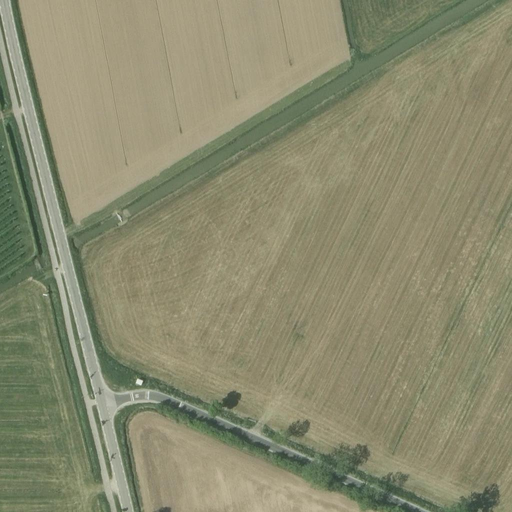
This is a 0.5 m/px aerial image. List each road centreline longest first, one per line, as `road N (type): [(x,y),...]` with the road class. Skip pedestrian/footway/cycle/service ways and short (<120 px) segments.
road 1 (tertiary): [(102,402),(34,156),(1,0)]
road 2 (tertiary): [(417,511),(159,397),(102,402)]
